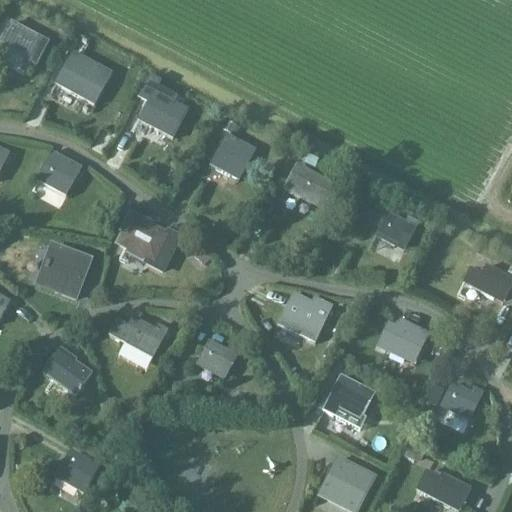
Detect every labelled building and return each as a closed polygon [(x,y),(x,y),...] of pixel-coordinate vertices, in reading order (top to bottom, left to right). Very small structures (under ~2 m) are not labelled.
[(48,45),(9,24),(0,41),(0,50),(35,69),(48,45)] [(71,54),(53,87),(82,104),(92,109),(110,76),(101,70),(71,54)] [(148,103),(137,125),(165,139),(180,111),(166,103),(169,98),(155,90),(157,85),(147,79),(137,97),(148,103)] [(255,153),(225,137),(208,170),(238,185),(255,153)] [(0,152),(0,173),(8,156),(0,152)] [(81,170),(51,155),(34,184),(64,201),(81,170)] [(281,193),(275,204),(315,225),(321,214),(335,189),(295,168),(281,193)] [(404,225),(386,216),(374,241),(403,256),(418,226),(407,220),(404,225)] [(123,234),(116,247),(152,265),(150,268),(161,274),(178,241),(167,235),(166,238),(138,224),(132,235),(128,236),(123,234)] [(53,250),(38,288),(74,302),(89,263),(53,250)] [(501,308),(511,287),(511,282),(484,268),(480,277),(469,272),(461,287),(501,308)] [(292,297),(276,330),(314,348),(331,310),(312,301),(310,306),(292,297)] [(0,320),(8,305),(0,300),(0,320)] [(116,323),(107,339),(151,363),(168,334),(156,328),(154,332),(131,320),(125,329),(116,323)] [(413,370),(428,336),(399,323),(395,330),(386,326),(374,352),(413,370)] [(222,384),(238,355),(228,349),(226,353),(208,344),(194,369),(222,384)] [(57,354),(41,377),(74,400),(76,398),(77,399),(79,395),(78,395),(90,377),(57,354)] [(327,404),(321,414),(358,433),(363,423),(361,421),(374,397),(340,380),(327,404)] [(451,387),(438,411),(467,426),(482,396),(471,391),(469,395),(451,387)] [(69,453),(53,483),(83,499),(99,469),(69,453)] [(336,461),(316,501),(337,511),(359,511),(375,481),(336,461)] [(460,511),(469,492),(441,477),(438,482),(425,475),(415,494),(434,504),(434,503),(450,511),(458,511),(459,511),(460,511)]
